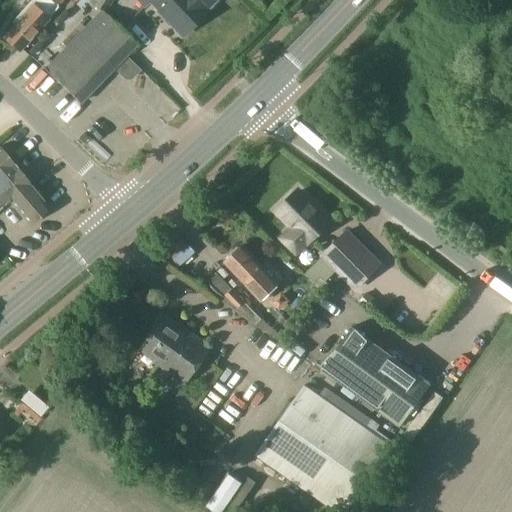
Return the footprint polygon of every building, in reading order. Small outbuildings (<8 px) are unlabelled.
[(78,0),(30,0),(29,2),(47,19),(62,0),(71,0),(76,4),(78,0)] [(87,0),(105,12),(113,0),(87,0)] [(182,35),(206,11),(206,10),(216,0),(150,0),(149,2),(182,35)] [(18,50),(47,19),(29,2),(11,21),(15,25),(4,37),(18,50)] [(100,10),(44,69),(81,104),(114,70),(129,84),(141,71),(127,57),(137,46),(100,10)] [(109,129),(124,121),(116,106),(102,114),(109,129)] [(0,209),(10,201),(29,224),(49,207),(30,185),(31,184),(0,147),(0,209)] [(297,253),(328,223),(298,192),(278,212),(293,227),(282,238),(297,253)] [(355,288),(379,265),(347,232),(323,256),(355,288)] [(184,237),(167,254),(173,260),(190,243),(184,237)] [(263,266),(243,245),(226,261),(246,282),(263,266)] [(233,288),(217,273),(203,287),(221,300),(233,288)] [(263,319),(233,288),(221,300),(235,311),(256,326),(263,319)] [(368,309),(375,302),(367,293),(360,300),(368,309)] [(197,371),(212,347),(166,316),(140,351),(187,385),(197,371)] [(368,339),(357,328),(355,329),(351,327),(332,353),(330,352),(322,364),(323,365),(320,369),(400,426),(431,383),(368,339)] [(338,511),(347,511),(392,448),(304,386),(256,454),(338,511)] [(182,389),(175,399),(189,410),(197,400),(182,389)] [(11,402),(32,418),(40,407),(19,392),(11,402)]
